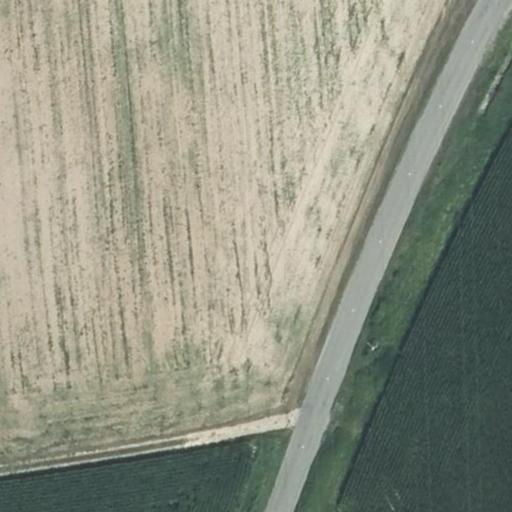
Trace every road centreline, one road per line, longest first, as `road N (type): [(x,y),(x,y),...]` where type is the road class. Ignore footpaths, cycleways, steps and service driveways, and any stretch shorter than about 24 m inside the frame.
road 1 (tertiary): [(279,511),(380,242),(494,0)]
road 2 (track): [(0,465),(313,416)]
